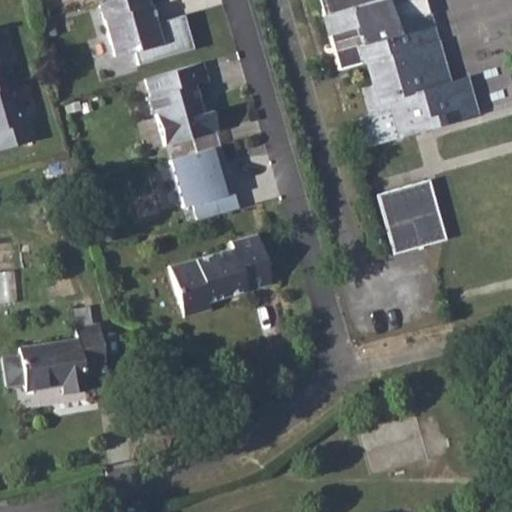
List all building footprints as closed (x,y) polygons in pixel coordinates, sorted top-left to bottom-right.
[(106,0),(100,2),(115,55),(134,49),(138,63),(194,47),(184,14),(167,18),(162,24),(155,23),(155,22),(148,0),(106,0)] [(356,0),(316,0),(338,70),(363,63),(372,60),(379,84),(370,85),(362,88),(370,114),(352,119),(361,149),(478,115),(466,77),(449,81),(424,0),(403,0),(387,5),(398,39),(389,41),(387,37),(369,42),(364,25),(355,28),(349,9),(359,7),(356,0)] [(356,0),(359,7),(349,9),(355,28),(364,25),(369,42),(387,37),(389,41),(398,39),(387,5),(385,0),(356,0)] [(0,143),(32,133),(27,115),(24,116),(12,75),(10,75),(5,58),(2,59),(0,53),(0,143)] [(197,62),(146,77),(151,94),(147,96),(151,113),(155,111),(165,144),(217,129),(211,109),(201,112),(194,83),(208,79),(203,60),(197,62)] [(192,204),(197,218),(238,207),(220,144),(169,158),(182,206),(192,204)] [(445,240),(428,179),(375,194),(392,254),(445,240)] [(234,245),(200,256),(214,300),(265,284),(274,281),(258,231),(250,234),(233,239),(234,245)] [(200,256),(184,261),(201,311),(212,307),(211,301),(214,300),(200,256)] [(201,311),(184,261),(170,265),(186,316),(201,311)] [(76,337),(17,347),(18,353),(1,356),(6,387),(24,384),(24,390),(61,384),(62,394),(85,390),(82,373),(105,369),(98,323),(74,327),(76,337)]
